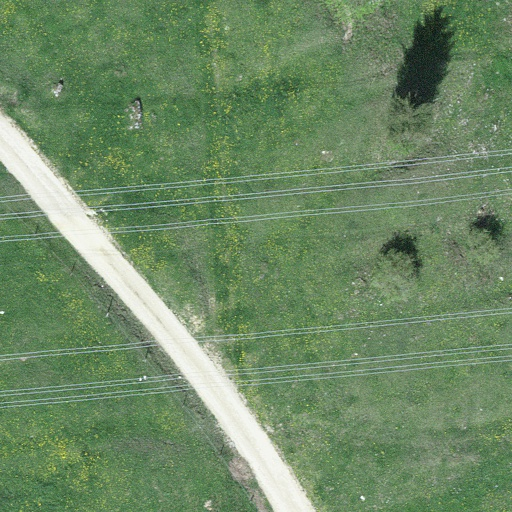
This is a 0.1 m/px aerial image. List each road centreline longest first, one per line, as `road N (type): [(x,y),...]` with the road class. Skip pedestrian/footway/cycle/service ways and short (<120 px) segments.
road 1 (track): [(0,111),(234,413),(299,511)]
road 2 (track): [(234,413),(202,0)]
